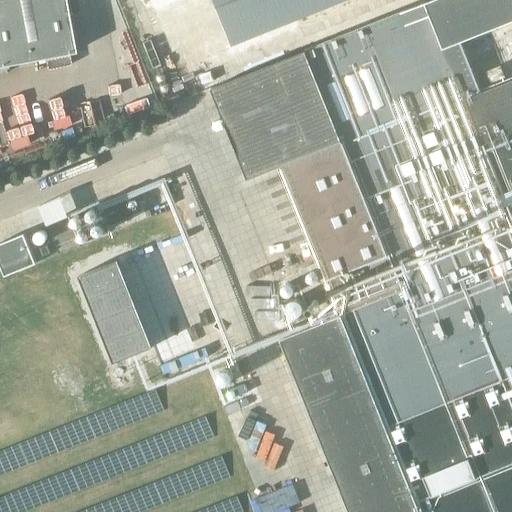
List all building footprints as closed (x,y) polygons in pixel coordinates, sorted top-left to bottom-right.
[(0,0),(0,74),(6,74),(5,66),(74,53),(64,0),(0,0)] [(215,0),(233,44),(341,0),(215,0)] [(511,511),(511,78),(468,95),(450,47),(511,24),(511,0),(429,0),(248,76),(348,314),(284,343),(349,511),(511,511)] [(186,187),(174,192),(190,232),(220,220),(203,179),(186,187)] [(78,238),(68,215),(47,224),(60,255),(80,246),(77,239),(78,238)] [(24,234),(0,244),(0,263),(6,277),(37,264),(24,234)]
